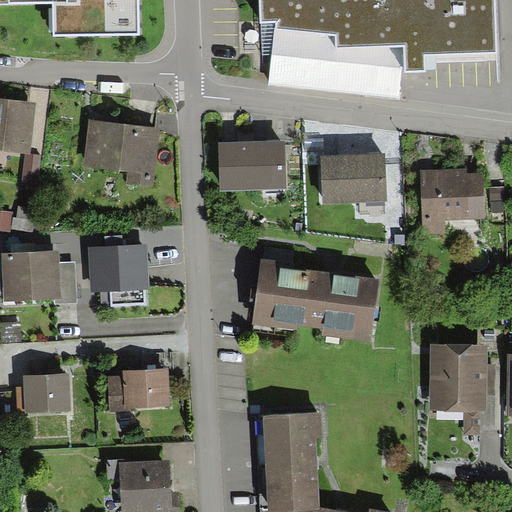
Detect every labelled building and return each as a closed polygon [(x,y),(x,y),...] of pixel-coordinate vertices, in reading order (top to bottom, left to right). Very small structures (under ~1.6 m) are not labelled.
[(136,32),(134,0),(0,0),(0,4),(50,3),(51,35),(136,32)] [(258,0),(259,23),(275,23),(268,86),(396,97),(400,55),(494,52),(492,0),(258,0)] [(37,104),(0,98),(0,150),(26,153),(30,154),(37,104)] [(166,129),(97,120),(91,169),(161,177),(166,129)] [(285,140),(220,143),(222,189),(287,186),(285,140)] [(30,154),(26,153),(22,181),(39,183),(43,156),(30,154)] [(386,153),(321,156),(323,203),(360,202),(361,214),(385,213),(385,201),(387,201),(386,153)] [(469,168),(421,170),(424,235),(446,234),(446,220),(486,218),(484,173),(469,174),(469,168)] [(505,187),(491,187),(491,213),(506,213),(505,187)] [(13,212),(0,210),(0,231),(11,233),(13,212)] [(147,246),(90,248),(92,291),(101,291),(101,303),(113,302),(113,305),(146,303),(145,289),(149,289),(147,246)] [(60,251),(2,254),(5,302),(56,299),(62,299),(60,262),(60,251)] [(293,262),(261,258),(252,326),(300,332),(301,325),(324,328),(323,335),(371,342),(379,279),(292,268),(293,262)] [(62,299),(56,299),(56,305),(77,304),(74,262),(60,262),(62,299)] [(20,322),(1,323),(2,343),(21,342),(20,322)] [(488,344),(431,344),(431,410),(465,410),(481,410),(488,410),(488,365),(488,344)] [(496,365),(488,365),(488,410),(481,410),(481,429),(496,429),(496,365)] [(125,377),(109,378),(111,411),(135,410),(135,407),(169,405),(167,369),(125,371),(125,377)] [(69,374),(24,376),(25,386),(17,387),(18,412),(71,410),(69,374)] [(481,410),(465,410),(464,435),(481,436),(481,429),(481,410)] [(321,415),(263,416),(267,495),(268,511),(297,510),(320,509),(320,507),(316,436),(322,436),(321,415)] [(171,462),(120,464),(122,511),(183,511),(182,493),(173,493),(171,462)] [(268,511),(267,495),(261,496),(260,511),(296,511),(297,510),(268,511)]
